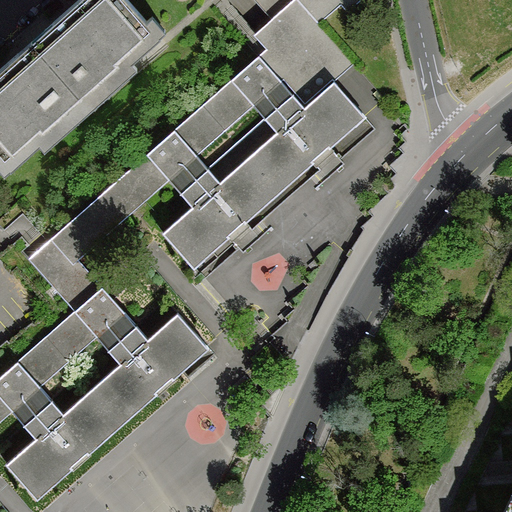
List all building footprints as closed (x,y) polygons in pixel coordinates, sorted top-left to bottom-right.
[(91,0),(38,47),(92,109),(138,69),(133,63),(167,32),(153,15),(148,21),(129,0),(91,0)] [(320,22),(341,4),(337,0),(295,0),(273,20),(264,27),(257,34),(270,48),(260,56),(306,108),(335,82),(356,63),(320,22)] [(337,0),(341,4),(349,13),(363,0),(337,0)] [(92,109),(38,47),(0,79),(0,167),(6,173),(41,144),(46,150),(92,109)] [(170,180),(194,207),(164,233),(195,268),(366,117),(335,82),(306,108),(260,56),(232,81),(244,94),(188,144),(176,131),(148,155),(170,180)] [(170,180),(148,155),(43,247),(30,258),(76,312),(104,287),(79,259),(170,180)] [(465,511),(511,412),(511,197),(507,209),(511,208),(511,268),(398,511),(465,511)] [(149,339),(104,287),(76,312),(87,324),(31,375),(19,362),(0,378),(0,396),(15,413),(37,438),(8,463),(39,499),(210,348),(179,313),(149,339)] [(76,312),(19,362),(31,375),(87,324),(76,312)] [(0,424),(15,413),(0,396),(0,424)]
